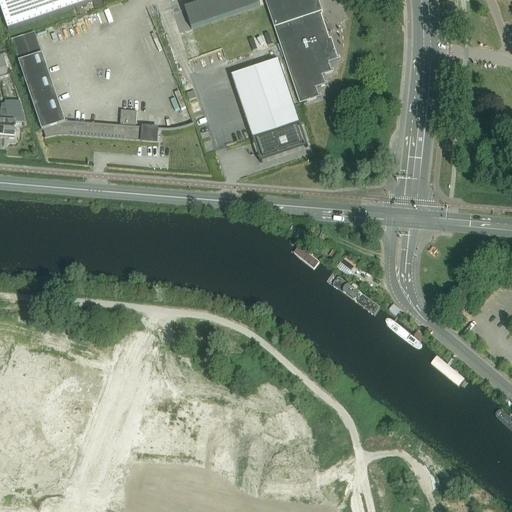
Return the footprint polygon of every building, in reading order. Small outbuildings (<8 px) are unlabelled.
[(0,0),(0,7),(8,31),(100,0),(0,0)] [(205,0),(202,0),(194,3),(202,28),(214,24),(205,0)] [(218,0),(205,0),(214,24),(225,21),(218,0)] [(230,0),(218,0),(225,21),(236,17),(230,0)] [(243,0),(230,0),(236,17),(248,13),(243,0)] [(256,0),(243,0),(248,13),(259,9),(256,0)] [(323,15),(317,0),(264,0),(300,105),(321,98),(321,96),(319,96),(316,89),(328,85),(327,83),(325,84),(322,76),(334,73),(333,70),(331,71),(329,64),(340,60),(339,58),(338,59),(331,40),(329,40),(321,16),(323,15)] [(194,3),(182,7),(191,32),(202,28),(194,3)] [(0,76),(9,74),(4,55),(0,55),(0,76)] [(42,55),(19,63),(42,132),(44,131),(47,139),(45,140),(49,139),(51,139),(55,138),(57,137),(62,137),(64,137),(68,137),(70,137),(158,144),(158,143),(156,143),(157,131),(167,131),(170,131),(173,131),(175,131),(178,130),(181,130),(183,129),(186,128),(189,128),(191,127),(194,125),(191,126),(188,127),(185,128),(182,129),(179,130),(176,130),(173,130),(170,131),(166,131),(163,131),(157,130),(136,129),(137,113),(121,112),(120,127),(65,123),(42,55)] [(262,157),(302,144),(297,127),(300,125),(279,61),(231,77),(253,141),(257,140),(262,157)] [(14,139),(16,123),(25,124),(20,103),(5,103),(6,110),(4,139),(14,139)] [(299,247),(293,255),(315,271),(321,263),(299,247)] [(338,278),(331,287),(374,320),(381,311),(338,278)] [(390,315),(384,322),(419,351),(425,344),(390,315)] [(430,347),(425,353),(456,379),(461,372),(430,347)] [(465,376),(460,382),(490,407),(496,401),(465,376)] [(511,415),(502,407),(495,415),(511,428),(511,415)]
